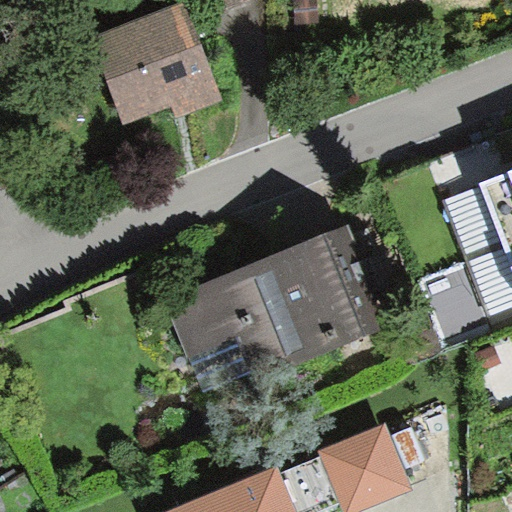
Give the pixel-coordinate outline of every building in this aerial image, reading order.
[(179,0),(172,0),(82,34),(114,120),(167,100),(173,116),(217,100),(179,0)] [(243,0),(199,0),(206,16),(243,0)] [(511,173),(487,183),(509,244),(511,243),(511,173)] [(369,337),(325,235),(175,299),(215,392),(292,359),(296,368),(369,337)] [(279,473),(185,511),(328,511),(343,506),(345,511),(365,511),(414,492),(406,472),(392,440),(387,428),(320,457),(324,461),(281,478),(279,473)] [(412,432),(392,440),(406,472),(426,464),(412,432)]
